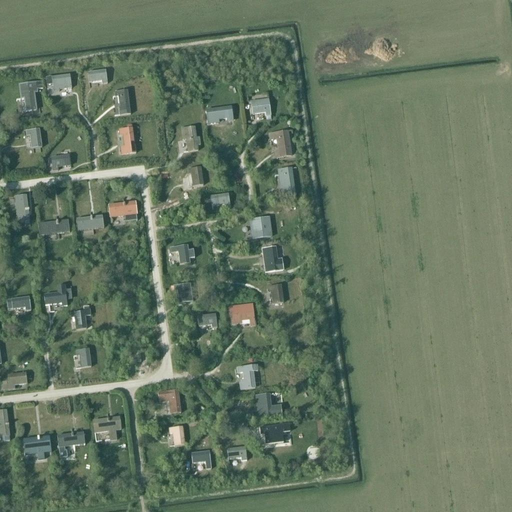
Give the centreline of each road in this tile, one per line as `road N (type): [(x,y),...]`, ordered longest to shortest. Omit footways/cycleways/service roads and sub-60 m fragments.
road 1 (residential): [(128,384),(160,379),(168,366),(142,180),(127,172),(0,187)]
road 2 (residential): [(0,400),(128,384)]
road 3 (residential): [(142,509),(128,384)]
